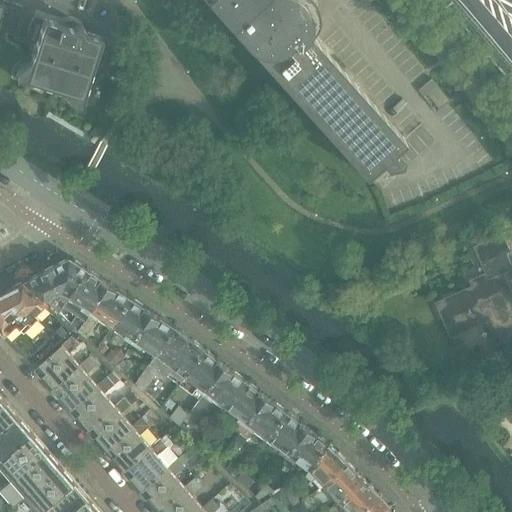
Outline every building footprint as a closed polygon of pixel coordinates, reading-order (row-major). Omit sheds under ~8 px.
[(208,0),(364,174),(366,173),(378,162),(381,160),(386,165),(400,162),(402,155),(398,150),(395,147),(404,139),(307,31),(308,30),(309,30),(309,29),(310,29),(310,28),(311,28),(311,27),(312,27),(312,26),(313,25),(313,24),(314,24),(314,23),(315,22),(315,21),(315,20),(316,20),(316,19),(316,18),(316,17),(317,17),(317,16),(317,15),(317,14),(317,13),(317,12),(317,11),(317,10),(317,9),(317,8),(317,7),(317,6),(316,5),(316,4),(316,3),(315,2),(315,1),(315,0),(314,0),(208,0)] [(36,43),(25,78),(83,96),(94,61),(102,64),(104,61),(106,58),(109,49),(110,40),(87,32),(85,31),(84,29),(82,26),(81,25),(80,24),(78,24),(77,24),(76,24),(75,24),(74,25),(73,26),(72,26),(72,27),(35,16),(33,19),(32,21),(30,23),(29,27),(28,30),(28,32),(27,34),(27,38),(27,40),(36,43)] [(458,92),(452,97),(457,102),(462,97),(458,92)] [(475,245),(487,272),(471,280),(473,285),(441,299),(454,329),(485,315),(498,344),(511,337),(511,291),(503,272),(511,267),(511,264),(506,252),(510,250),(503,233),(475,245)] [(43,271),(43,272),(26,281),(46,299),(60,312),(69,298),(69,299),(72,295),(88,269),(74,259),(67,259),(55,265),(43,271)] [(85,304),(83,308),(91,313),(110,283),(102,278),(88,269),(72,295),(85,304)] [(46,299),(26,281),(25,281),(25,280),(3,292),(54,345),(75,327),(60,312),(46,299)] [(132,298),(118,289),(118,288),(110,283),(91,313),(99,318),(101,314),(115,323),(132,298)] [(0,293),(0,325),(33,364),(54,345),(3,292),(0,293)] [(128,332),(126,336),(134,342),(154,312),(146,306),(145,307),(132,298),(115,323),(128,332)] [(154,312),(134,342),(142,347),(144,343),(157,351),(176,327),(161,317),(154,312)] [(157,351),(150,360),(180,383),(187,374),(206,349),(176,327),(157,351)] [(47,372),(44,375),(55,387),(81,365),(80,364),(70,352),(80,344),(73,337),(72,336),(40,363),(41,365),(42,365),(47,372)] [(111,349),(106,356),(117,365),(122,359),(122,358),(125,355),(117,348),(114,351),(111,349)] [(226,364),(219,359),(218,359),(206,349),(187,374),(180,383),(200,399),(205,393),(226,364)] [(81,365),(55,387),(72,408),(98,385),(88,373),(97,365),(90,356),(80,364),(81,365)] [(117,365),(116,366),(124,374),(130,367),(122,359),(117,365)] [(149,364),(136,383),(143,391),(158,372),(149,364)] [(234,371),(234,370),(226,364),(205,393),(212,399),(215,395),(228,405),(247,380),(234,371)] [(98,385),(72,408),(90,428),(116,406),(115,405),(105,393),(115,385),(107,376),(98,385)] [(228,405),(241,415),(238,419),(246,425),(268,396),(260,390),(247,380),(228,405)] [(275,402),(268,396),(246,425),(240,433),(248,439),(257,427),(270,437),(288,412),(275,402)] [(116,406),(90,428),(108,448),(134,426),(133,425),(123,413),(132,405),(125,397),(115,405),(116,406)] [(5,400),(0,404),(0,433),(19,417),(5,400)] [(180,405),(171,417),(180,425),(184,421),(189,414),(180,405)] [(189,414),(184,421),(192,427),(200,416),(192,410),(189,414)] [(309,427),(302,421),(301,422),(288,412),(270,437),(282,446),(280,450),(288,456),(309,427)] [(19,417),(0,433),(0,461),(34,433),(19,417)] [(151,446),(140,434),(150,426),(142,417),(133,425),(134,426),(108,448),(125,469),(151,446)] [(309,427),(288,456),(295,462),(298,458),(311,468),(330,443),(317,433),(309,427)] [(34,433),(0,461),(0,468),(11,481),(48,449),(34,433)] [(151,446),(125,469),(143,489),(169,467),(168,466),(158,454),(168,446),(160,437),(151,446)] [(347,462),(338,452),(338,451),(330,443),(311,468),(307,473),(321,487),(322,486),(347,462)] [(48,449),(11,481),(25,497),(62,466),(48,449)] [(178,458),(168,466),(169,467),(143,489),(160,509),(186,487),(186,486),(176,474),(185,466),(178,458)] [(234,462),(227,469),(237,478),(244,471),(234,462)] [(322,486),(321,487),(337,503),(338,503),(364,478),(357,471),(347,462),(322,486)] [(62,466),(25,497),(37,511),(41,511),(76,482),(62,466)] [(244,471),(237,478),(247,488),(254,481),(244,471)] [(195,478),(186,486),(186,487),(160,509),(162,511),(198,511),(204,507),(203,507),(193,495),(203,486),(195,478)] [(338,503),(337,503),(345,511),(361,511),(379,495),(370,485),(364,478),(338,503)] [(291,481),(284,484),(294,506),(300,501),(291,481)] [(76,482),(41,511),(74,511),(90,499),(76,482)] [(266,484),(257,497),(258,498),(258,499),(274,491),(266,484)] [(361,511),(388,511),(392,507),(389,504),(389,505),(379,495),(361,511)] [(214,511),(220,507),(213,498),(203,507),(204,507),(198,511),(214,511)] [(273,498),(262,506),(267,511),(277,504),(273,498)] [(101,511),(90,499),(74,511),(101,511)] [(300,501),(294,506),(297,511),(310,511),(302,500),(300,501)]
